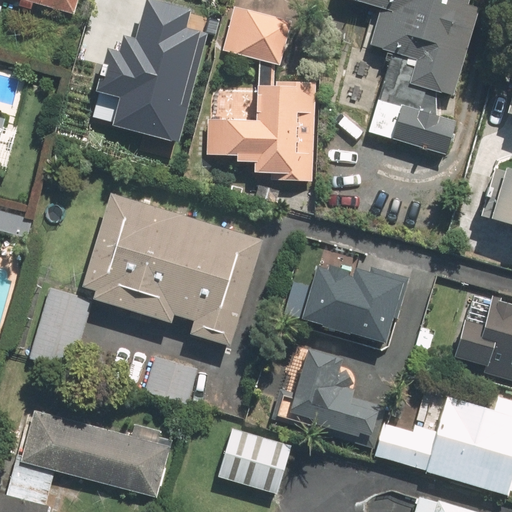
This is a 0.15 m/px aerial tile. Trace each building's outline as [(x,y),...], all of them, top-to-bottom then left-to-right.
[(41,0),(79,11),(82,0),(41,0)] [(103,124),(168,143),(199,35),(175,28),(180,11),(142,0),(136,0),(123,48),(103,43),(89,89),(111,96),(103,124)] [(371,133),(452,156),(462,121),(451,118),(482,8),(473,5),(474,0),(351,0),(382,8),(372,44),(394,50),(371,133)] [(312,181),(317,81),(276,81),(277,62),(283,64),(294,18),(240,4),(228,50),(259,58),(259,86),(210,85),(209,156),(240,156),(240,161),(258,161),(258,173),(274,173),(274,180),(312,181)] [(0,116),(0,157),(9,119),(0,116)] [(511,165),(506,164),(491,216),(511,222),(511,165)] [(102,289),(99,298),(179,323),(181,315),(200,320),(195,334),(233,346),(266,241),(116,195),(88,285),(102,289)] [(355,280),(322,270),(308,317),(389,341),(407,278),(377,269),(374,279),(357,274),(355,280)] [(95,300),(51,288),(33,356),(76,368),(95,300)] [(490,324),(469,318),(459,354),(511,369),(511,297),(499,294),(490,324)] [(384,406),(356,398),(360,386),(352,384),(356,371),(344,367),(346,360),(311,350),(294,411),(376,434),(384,406)] [(154,358),(146,390),(190,400),(198,368),(154,358)] [(440,436),(390,421),(380,454),(511,493),(511,398),(503,395),(499,408),(453,394),(440,436)] [(173,442),(39,408),(26,459),(161,493),(173,442)] [(234,428),(220,474),(282,492),(296,446),(234,428)] [(497,511),(421,491),(415,511),(497,511)] [(0,498),(0,511),(49,511),(51,505),(1,493),(0,498)]
